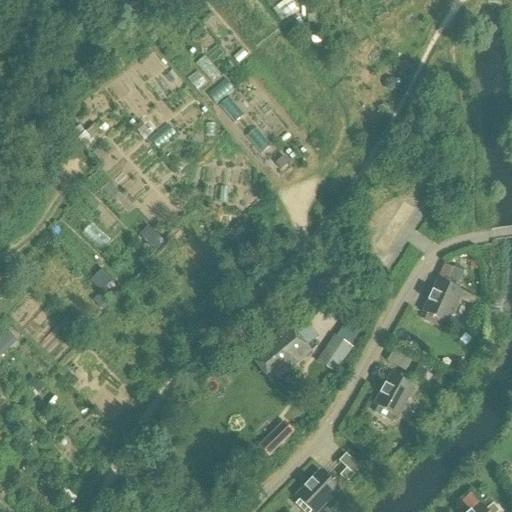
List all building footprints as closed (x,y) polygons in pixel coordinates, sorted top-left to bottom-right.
[(232,81),(217,92),(223,100),(238,90),(232,81)] [(396,254),(419,209),(407,203),(384,248),(396,254)] [(442,283),(433,279),(419,311),(424,313),(421,319),(437,326),(439,320),(444,322),(458,290),(450,286),(451,282),(443,279),(442,283)] [(336,338),(350,347),(359,334),(345,324),(336,338)] [(272,384),(311,353),(288,325),(249,356),(272,384)] [(336,338),(334,336),(317,363),(336,376),(353,349),(350,347),(336,338)] [(419,367),(414,376),(424,381),(428,372),(419,367)] [(398,379),(390,375),(373,406),(378,408),(375,414),(390,422),(393,416),(397,419),(414,388),(406,383),(408,380),(400,375),(398,379)] [(268,460),(288,439),(294,433),(282,422),(256,448),(268,460)] [(347,455),(339,462),(347,469),(340,476),(348,483),(362,469),(347,455)] [(326,478),(319,472),(295,497),(299,501),(294,505),(301,511),(318,511),(339,491),(332,484),(335,481),(329,475),(326,478)] [(472,494),(461,503),(467,511),(468,511),(479,503),(472,494)] [(486,510),(492,505),(488,500),(481,505),(486,510)]
